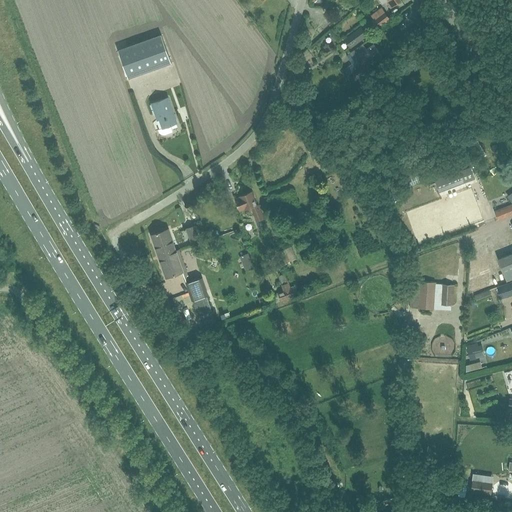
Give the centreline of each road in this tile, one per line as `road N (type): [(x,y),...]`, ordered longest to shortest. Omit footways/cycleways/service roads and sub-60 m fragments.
road 1 (primary): [(244,511),(28,162)]
road 2 (primary): [(0,165),(212,511)]
road 3 (unclassified): [(151,307),(112,234),(238,154),(277,90),(302,0)]
road 4 (track): [(511,218),(185,341),(151,307)]
road 5 (unclassified): [(181,511),(31,299),(0,288)]
road 6 (unclassified): [(511,111),(439,0)]
